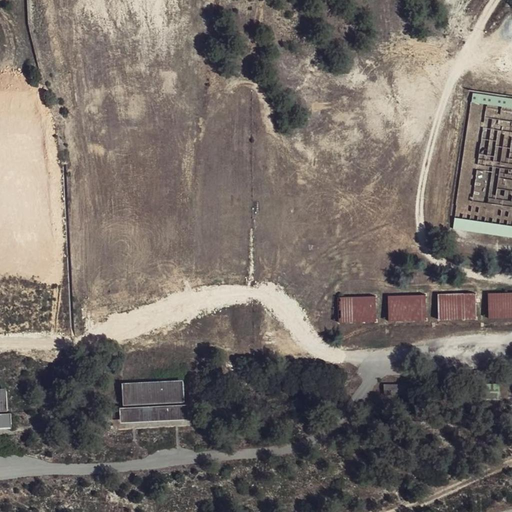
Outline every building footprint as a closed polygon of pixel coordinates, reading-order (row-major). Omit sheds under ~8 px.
[(511,84),(475,82),(462,183),(511,188),(511,84)] [(453,216),(452,229),(511,235),(511,214),(503,213),(502,221),(453,216)] [(480,290),(444,293),(444,310),(479,310),(480,290)] [(511,290),(496,291),(494,311),(511,311),(511,290)] [(425,291),(394,294),(395,314),(425,314),(425,291)] [(378,315),(380,295),(347,295),(346,316),(378,315)] [(185,396),(184,375),(131,378),(119,398),(124,417),(192,413),(198,405),(185,396)] [(479,377),(447,376),(447,393),(478,392),(479,377)] [(384,393),(408,393),(408,384),(384,384),(384,393)] [(14,411),(11,388),(0,387),(0,427),(26,426),(24,417),(14,411)]
